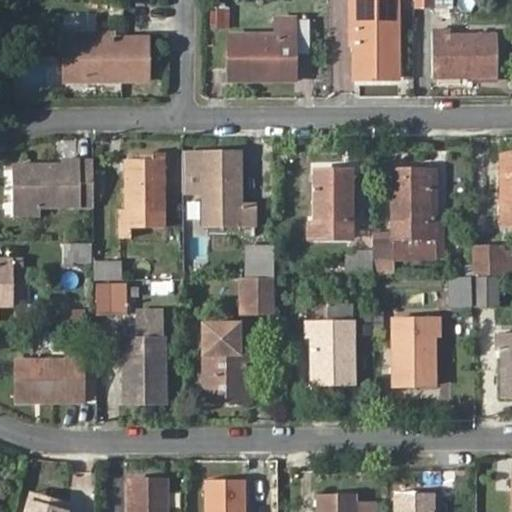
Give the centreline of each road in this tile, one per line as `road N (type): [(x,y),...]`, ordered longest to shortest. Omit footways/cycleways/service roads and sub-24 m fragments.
road 1 (residential): [(0,425),(70,442),(511,438)]
road 2 (residential): [(511,116),(185,118)]
road 3 (residential): [(185,118),(38,123),(0,138)]
